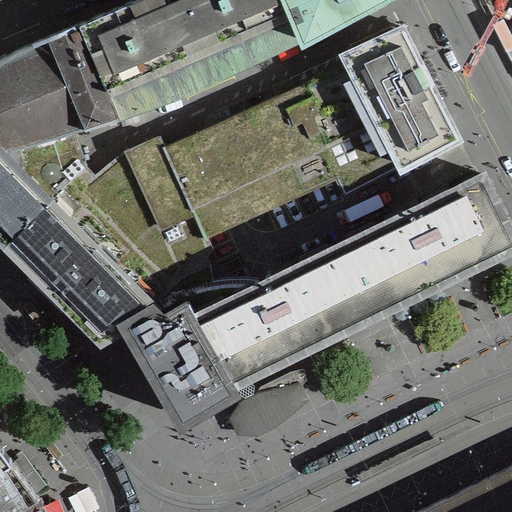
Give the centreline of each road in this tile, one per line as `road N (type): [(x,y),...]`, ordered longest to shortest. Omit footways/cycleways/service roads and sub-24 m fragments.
road 1 (residential): [(425,0),(117,140)]
road 2 (residential): [(131,511),(106,457),(0,326)]
road 3 (residential): [(330,511),(511,426)]
road 4 (tertiary): [(447,0),(511,126)]
